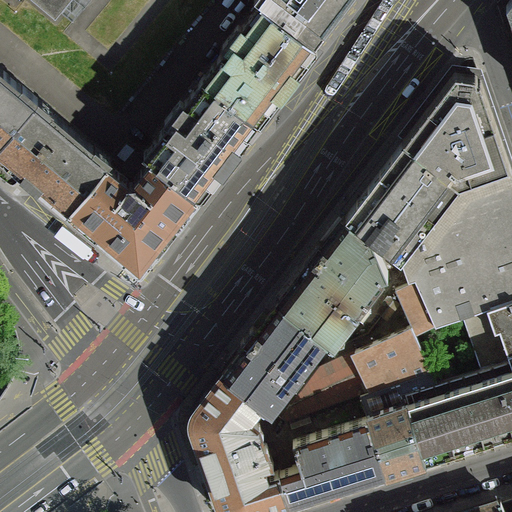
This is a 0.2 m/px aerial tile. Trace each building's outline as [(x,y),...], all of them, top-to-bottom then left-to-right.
[(36,0),(55,15),(60,9),(67,0),(36,0)] [(263,0),(257,0),(202,73),(254,114),(313,39),(263,0)] [(263,0),(313,39),(344,0),(263,0)] [(0,138),(38,91),(0,59),(0,138)] [(474,72),(455,70),(341,216),(372,239),(399,259),(400,257),(458,183),(508,165),(474,72)] [(194,190),(254,114),(202,73),(142,149),(149,154),(194,190)] [(0,138),(0,154),(66,207),(108,155),(112,150),(38,91),(0,138)] [(108,155),(66,207),(136,263),(194,190),(149,154),(133,174),(108,155)] [(458,183),(400,257),(409,283),(415,280),(436,325),(464,316),(488,308),(511,300),(511,176),(508,165),(458,183)] [(341,216),(274,304),(321,342),(328,347),(388,271),(372,239),(341,216)] [(415,280),(409,283),(396,289),(412,325),(416,334),(436,325),(415,280)] [(511,353),(511,300),(488,308),(495,331),(500,329),(508,355),(511,353)] [(274,304),(216,377),(255,409),(262,416),(287,385),(292,388),(302,375),(298,372),(321,342),(274,304)] [(488,308),(464,316),(482,369),(509,360),(508,355),(500,329),(495,331),(488,308)] [(433,370),(416,334),(412,325),(351,353),(369,394),(433,370)] [(369,394),(351,353),(321,367),(283,415),(285,421),(360,396),(369,394)] [(511,353),(508,355),(509,360),(482,369),(437,383),(403,394),(405,402),(424,464),(511,434),(511,353)] [(360,396),(367,415),(405,402),(403,394),(437,383),(433,370),(369,394),(360,396)] [(274,511),(285,508),(274,474),(270,476),(267,466),(274,464),(267,442),(262,444),(259,436),(264,434),(260,421),(251,416),(255,409),(216,377),(189,412),(187,417),(185,422),(185,427),(187,434),(214,511),(274,511)] [(424,464),(405,402),(367,415),(363,417),(382,477),(424,464)] [(285,508),(382,477),(363,417),(291,440),(299,463),(274,472),(274,474),(285,508)] [(511,511),(511,498),(503,502),(506,511),(511,511)] [(502,499),(462,511),(506,511),(503,502),(502,499)]
